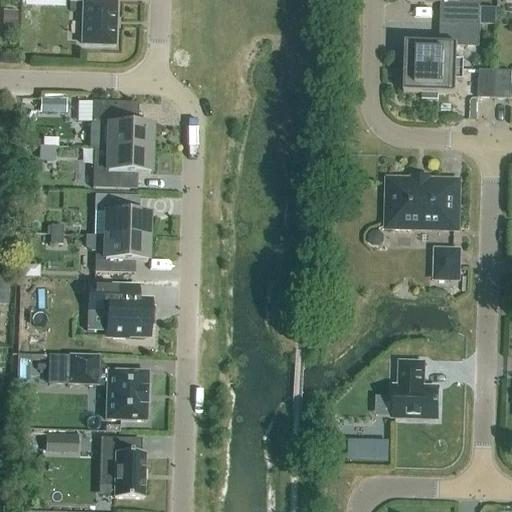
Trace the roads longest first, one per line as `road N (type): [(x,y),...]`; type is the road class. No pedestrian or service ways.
road 1 (residential): [(161,83),(193,115),(179,511)]
road 2 (residential): [(493,142),(480,489)]
road 3 (residential): [(493,142),(408,137),(375,120),(372,0)]
road 4 (residential): [(0,79),(161,83)]
road 5 (residential): [(360,511),(383,488),(480,489)]
